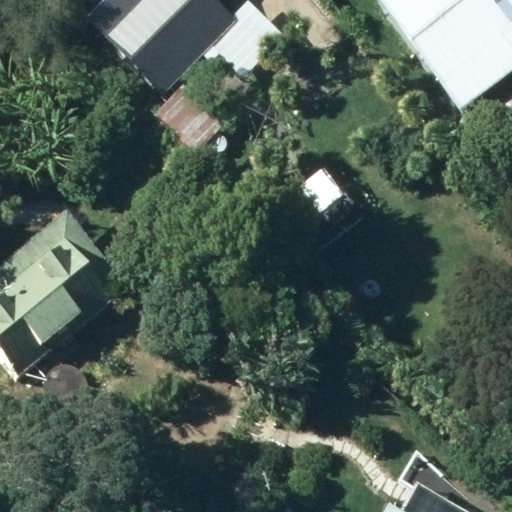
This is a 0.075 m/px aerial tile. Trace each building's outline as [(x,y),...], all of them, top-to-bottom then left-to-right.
[(245,77),(287,36),(252,0),(249,0),(237,13),(223,0),(106,0),(91,15),(163,92),(206,52),(215,63),(224,54),(245,77)] [(511,0),(386,0),(467,107),(491,88),(511,117),(511,77),(508,72),(511,69),(511,0)] [(226,125),(187,83),(137,128),(174,170),(226,125)] [(228,180),(249,207),(270,191),(249,164),(228,180)] [(372,219),(347,190),(280,248),(305,277),(372,219)] [(73,209),(0,266),(0,350),(18,374),(132,285),(73,209)] [(473,511),(421,480),(403,508),(390,500),(383,511),(473,511)]
